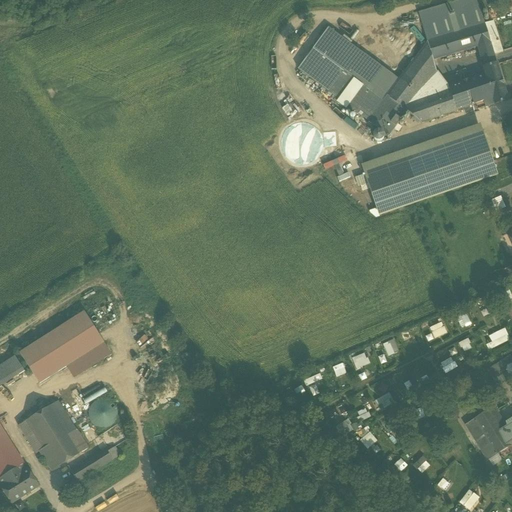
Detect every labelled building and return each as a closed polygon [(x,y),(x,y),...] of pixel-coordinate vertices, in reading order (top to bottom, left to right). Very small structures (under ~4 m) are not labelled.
[(477,0),(464,0),(420,13),(428,41),(434,59),(477,46),(491,42),(485,24),(477,0)] [(491,42),(494,54),(503,52),(494,21),(485,24),(491,42)] [(397,79),(328,29),(298,70),(367,121),(384,97),(397,79)] [(387,97),(401,108),(450,92),(449,86),(438,73),(434,59),(428,41),(387,97)] [(477,46),(484,68),(496,65),(497,64),(494,54),(491,42),(477,46)] [(496,65),(484,68),(485,74),(476,77),(483,102),(493,99),(495,105),(508,101),(496,65)] [(456,111),(483,102),(476,77),(449,86),(450,92),(456,111)] [(456,111),(450,92),(401,108),(421,123),(456,111)] [(384,97),(367,121),(388,136),(405,113),(384,97)] [(479,126),(363,167),(380,215),(496,174),(479,126)] [(344,157),(323,166),(325,170),(334,167),(339,165),(346,161),(344,157)] [(339,165),(334,167),(339,177),(343,175),(339,165)] [(337,178),(339,182),(350,178),(348,174),(337,178)] [(367,184),(364,176),(355,179),(358,187),(367,184)] [(20,353),(39,385),(104,344),(84,312),(20,353)] [(456,317),(461,328),(470,324),(465,313),(456,317)] [(433,338),(447,334),(443,322),(430,327),(433,338)] [(505,328),(488,336),(490,339),(484,342),(489,351),(510,340),(505,328)] [(404,336),(406,345),(416,343),(414,333),(404,336)] [(459,342),(464,352),(472,348),(468,338),(459,342)] [(387,356),(398,352),(393,339),(382,344),(387,356)] [(352,357),(355,369),(369,365),(366,353),(352,357)] [(457,353),(452,356),(457,366),(462,362),(457,353)] [(384,355),(378,356),(380,364),(386,362),(384,355)] [(511,360),(509,356),(487,370),(495,382),(511,371),(511,360)] [(0,366),(0,387),(25,372),(16,357),(0,366)] [(445,374),(457,368),(452,357),(440,363),(445,374)] [(380,382),(376,394),(384,397),(388,385),(380,382)] [(390,393),(375,400),(379,410),(395,404),(390,393)] [(97,401),(95,403),(94,405),(92,406),(91,408),(91,412),(90,414),(91,417),(91,420),(93,422),(95,424),(97,425),(100,427),(103,428),(106,428),(109,428),(111,426),(114,425),(115,423),(117,421),(118,418),(119,414),(119,411),(118,408),(117,405),(115,403),(111,400),(108,400),(105,399),(102,399),(99,400),(97,401)] [(39,453),(51,472),(88,449),(77,430),(80,428),(63,400),(19,427),(36,455),(39,453)] [(360,418),(350,425),(353,429),(371,416),(365,408),(357,414),(360,418)] [(489,411),(466,426),(487,460),(511,445),(501,429),(489,411)] [(341,437),(353,430),(347,419),(335,426),(341,437)] [(511,422),(501,429),(511,445),(511,444),(511,422)] [(0,478),(22,465),(18,458),(19,457),(0,426),(0,478)] [(360,438),(370,433),(367,428),(357,433),(360,438)] [(370,432),(360,441),(367,449),(377,441),(370,432)] [(376,454),(380,450),(374,444),(370,447),(376,454)] [(70,471),(77,483),(121,456),(115,447),(107,452),(106,450),(70,471)] [(420,473),(430,467),(424,457),(414,463),(420,473)] [(0,487),(12,505),(39,488),(28,470),(26,471),(22,465),(0,478),(0,479),(3,485),(0,487)] [(442,479),(437,485),(445,491),(450,484),(442,479)] [(469,511),(480,497),(469,489),(459,502),(469,511)]
